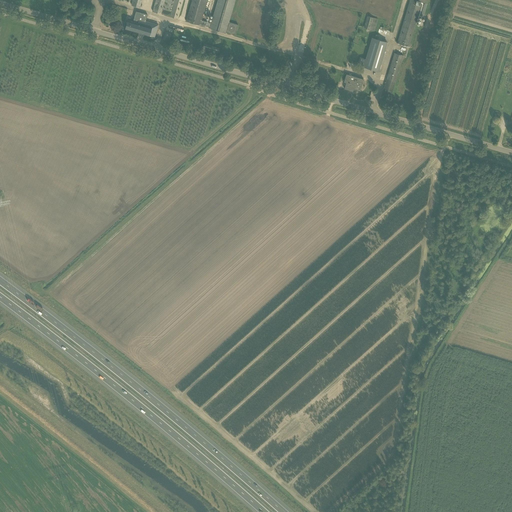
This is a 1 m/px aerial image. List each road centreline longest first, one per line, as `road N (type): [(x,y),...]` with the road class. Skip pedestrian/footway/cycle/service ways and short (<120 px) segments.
road 1 (unclassified): [(511,153),(0,3)]
road 2 (motorway): [(282,511),(0,281)]
road 3 (motorway): [(0,297),(261,511)]
